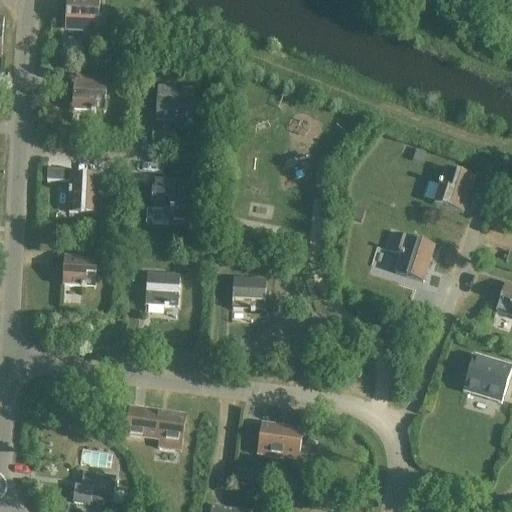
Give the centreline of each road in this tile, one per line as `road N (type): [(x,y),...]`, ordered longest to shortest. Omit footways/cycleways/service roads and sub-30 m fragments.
road 1 (unclassified): [(388,432),(358,410),(9,357)]
road 2 (unclassified): [(9,357),(25,0)]
road 3 (unclassified): [(395,471),(511,497)]
